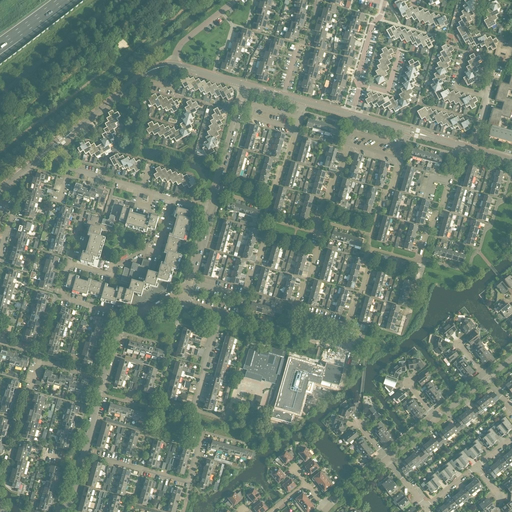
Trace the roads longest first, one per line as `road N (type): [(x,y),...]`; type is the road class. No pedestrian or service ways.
road 1 (residential): [(295,313),(351,115)]
road 2 (residential): [(193,409),(203,437),(188,482),(83,453)]
road 3 (residential): [(67,263),(112,275),(129,258),(156,251),(171,199)]
road 4 (residential): [(209,209),(245,85)]
